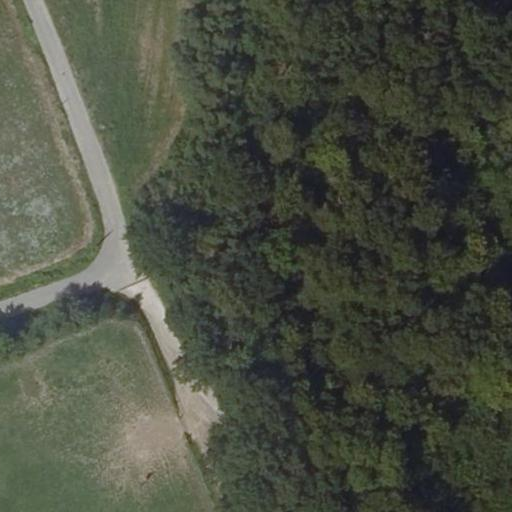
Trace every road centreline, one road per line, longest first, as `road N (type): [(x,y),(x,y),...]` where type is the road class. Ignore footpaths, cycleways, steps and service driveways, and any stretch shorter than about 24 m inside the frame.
road 1 (track): [(132,266),(185,395),(399,511)]
road 2 (unclassified): [(38,0),(132,266)]
road 3 (unclassified): [(0,315),(132,266)]
